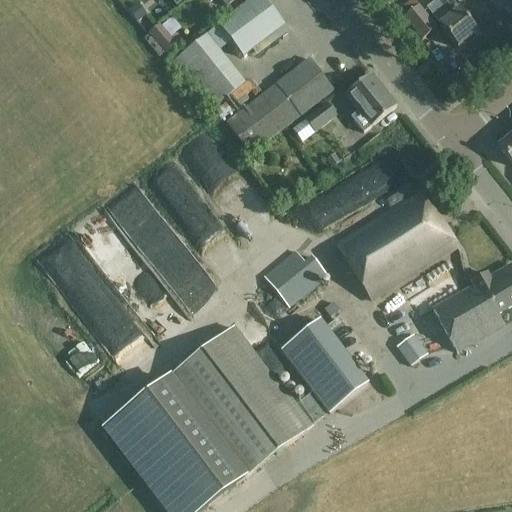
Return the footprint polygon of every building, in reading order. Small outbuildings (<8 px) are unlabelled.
[(261,0),(256,0),(244,9),(220,27),(245,59),(284,29),(261,0)] [(222,0),(229,8),(239,0),(222,0)] [(477,34),(449,0),(439,0),(434,4),(448,21),(439,28),(457,50),(477,34)] [(398,13),(403,20),(421,42),(436,31),(412,2),(398,13)] [(144,41),(143,41),(159,60),(159,59),(164,55),(165,56),(176,47),(169,39),(160,28),(159,27),(148,36),(149,37),(144,41)] [(309,62),(293,74),(228,126),(252,156),(333,93),(309,62)] [(370,78),(355,90),(345,98),(359,115),(351,121),(363,136),(396,110),(370,78)] [(511,138),(498,150),(511,167),(511,138)] [(124,208),(211,315),(237,294),(150,187),(124,208)] [(243,218),(273,205),(266,189),(236,202),(243,218)] [(422,195),(405,206),(337,249),(372,303),(456,250),(422,195)] [(232,243),(228,212),(194,217),(198,241),(214,239),(216,254),(234,251),(232,243)] [(264,279),(289,311),(329,279),(313,259),(305,266),(295,254),(264,279)] [(123,278),(110,266),(104,272),(87,256),(68,276),(99,304),(123,278)] [(474,291),(464,297),(433,314),(457,356),(504,329),(497,318),(511,308),(511,267),(489,281),(486,276),(471,285),(474,291)] [(325,310),(331,319),(339,313),(333,305),(325,310)] [(280,353),(328,416),(369,386),(320,322),(280,353)] [(287,399),(235,331),(106,429),(168,511),(203,511),(313,429),(312,428),(325,418),(309,398),(296,407),(289,398),(287,399)] [(396,350),(410,369),(428,357),(413,337),(396,350)] [(104,368),(118,354),(103,340),(89,354),(104,368)]
